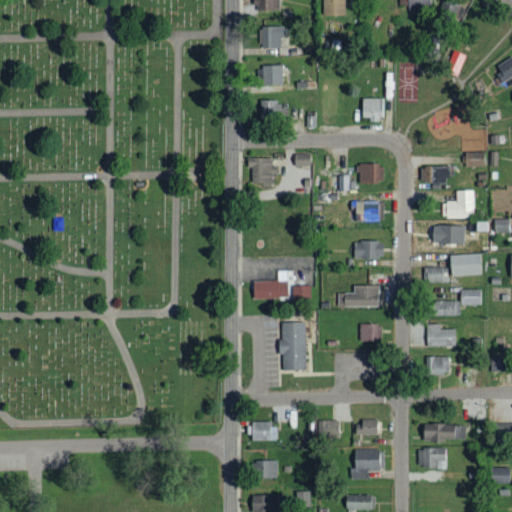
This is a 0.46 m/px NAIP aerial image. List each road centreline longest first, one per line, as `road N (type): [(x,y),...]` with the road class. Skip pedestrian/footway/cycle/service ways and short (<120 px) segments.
road 1 (residential): [(401,511),(404,169),(397,147),(378,139),(231,140)]
road 2 (tertiary): [(231,511),(232,0)]
road 3 (residential): [(511,392),(231,400)]
